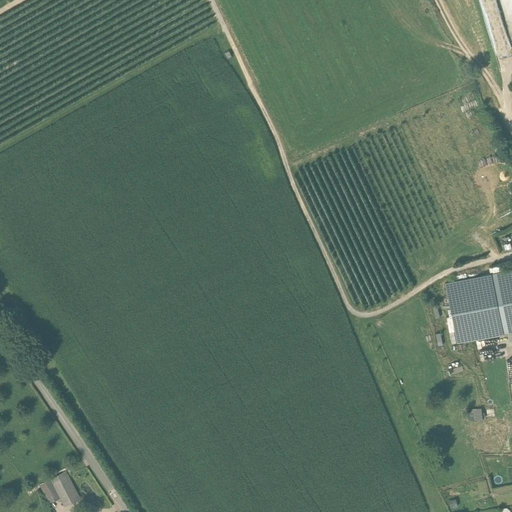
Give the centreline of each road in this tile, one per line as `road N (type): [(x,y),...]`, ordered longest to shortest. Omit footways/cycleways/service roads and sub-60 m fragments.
road 1 (track): [(210,0),(357,315),(372,315),(449,271),(511,253)]
road 2 (unclassified): [(124,511),(0,326)]
road 3 (track): [(510,111),(435,0)]
